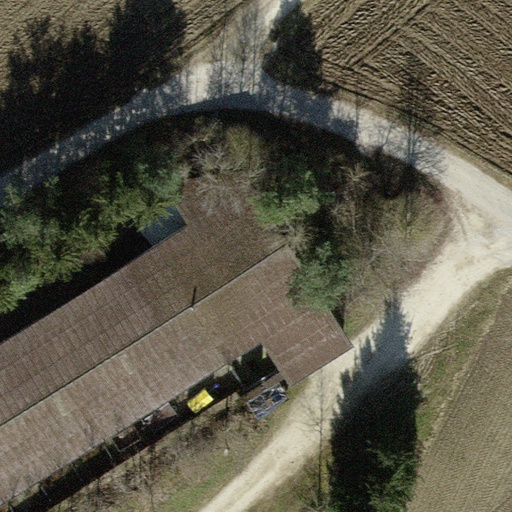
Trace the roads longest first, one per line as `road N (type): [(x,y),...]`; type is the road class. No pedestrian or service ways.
road 1 (track): [(0,205),(221,67),(299,0)]
road 2 (track): [(221,67),(369,113),(511,198)]
